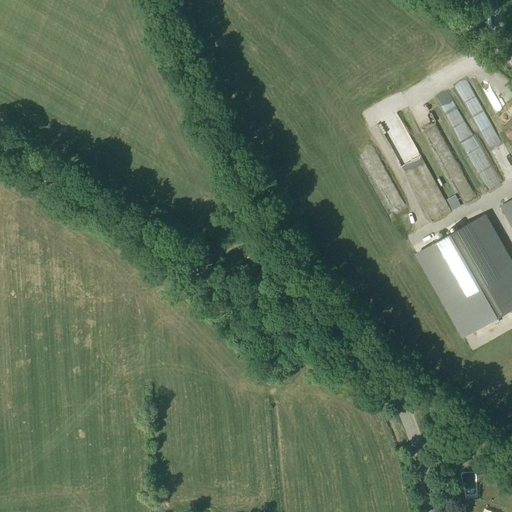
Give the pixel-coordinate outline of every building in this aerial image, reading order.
[(482,86),(477,89),(482,99),(488,96),(482,86)] [(511,139),(511,119),(502,129),(511,139)] [(369,188),(359,172),(347,181),(357,196),(369,188)] [(511,200),(501,207),(511,226),(511,200)] [(511,307),(511,263),(483,212),(413,252),(461,337),(511,307)]
